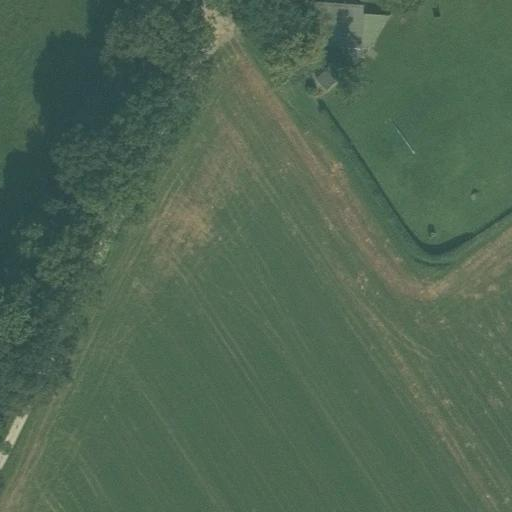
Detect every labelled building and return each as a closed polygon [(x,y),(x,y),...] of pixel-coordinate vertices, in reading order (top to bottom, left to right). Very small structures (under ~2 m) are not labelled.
[(308,12),(362,16),(363,7),(308,4),(308,12)] [(305,46),(360,50),(362,16),(308,12),(305,46)] [(362,16),(360,50),(368,51),(389,17),(362,16)] [(319,65),(341,66),(341,65),(347,65),(347,55),(319,53),(319,65)] [(338,80),(327,68),(314,80),(326,92),(338,80)]
